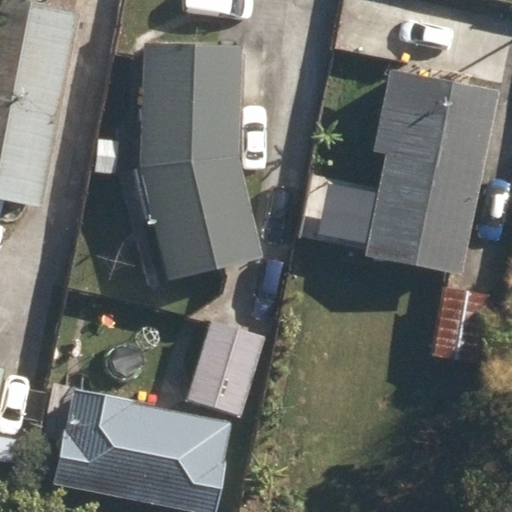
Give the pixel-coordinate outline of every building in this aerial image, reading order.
[(0,0),(0,217),(4,202),(43,210),(82,17),(38,9),(39,0),(0,0)] [(144,193),(167,286),(265,263),(242,162),(243,52),(146,51),(144,193)] [(368,259),(464,278),(487,165),(511,170),(511,99),(392,74),(377,154),(390,157),(368,259)] [(434,360),(480,367),(489,299),(443,293),(434,360)] [(189,407),(241,421),(264,343),(212,327),(189,407)] [(74,390),(57,478),(214,509),(231,421),(106,396),(109,386),(77,380),(74,390)] [(0,469),(0,474),(25,479),(30,453),(4,448),(0,469)] [(249,477),(276,483),(282,456),(255,450),(249,477)]
